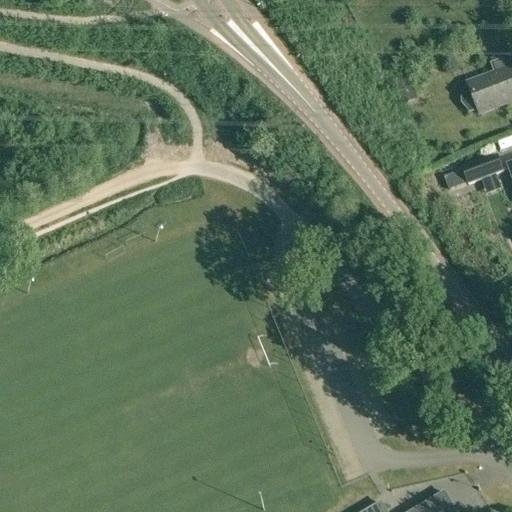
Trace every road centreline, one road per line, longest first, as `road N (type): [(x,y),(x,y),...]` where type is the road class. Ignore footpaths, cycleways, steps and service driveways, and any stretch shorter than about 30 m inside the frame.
road 1 (unclassified): [(511,469),(261,190),(197,166)]
road 2 (tertiary): [(511,366),(301,89),(260,51)]
road 3 (track): [(0,233),(136,177),(197,166)]
